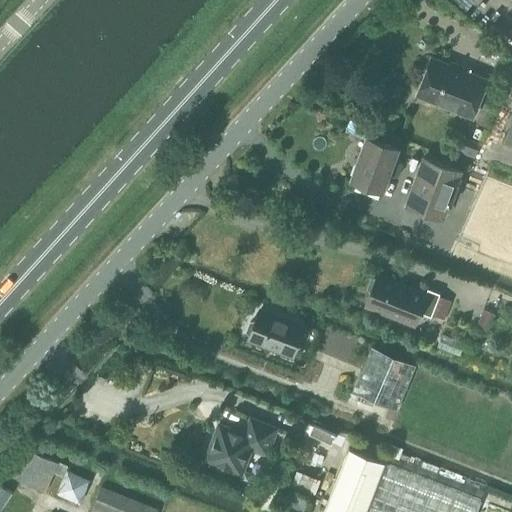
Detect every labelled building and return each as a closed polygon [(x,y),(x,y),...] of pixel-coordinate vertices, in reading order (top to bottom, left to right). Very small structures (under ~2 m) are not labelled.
[(488,79),(432,57),(417,94),(473,116),(488,79)] [(460,136),(455,150),(475,157),(480,143),(460,136)] [(368,137),(353,179),(383,189),(389,173),(398,176),(403,163),(394,159),(398,148),(368,137)] [(407,204),(443,218),(461,170),(425,157),(407,204)] [(372,278),(368,288),(371,292),(367,305),(415,324),(420,311),(432,316),(441,293),(428,288),(427,293),(379,274),(377,277),(372,278)] [(249,338),(293,355),(305,325),(261,308),(256,321),(251,321),(247,331),(251,335),(249,338)] [(483,309),(475,330),(488,334),(496,314),(483,309)] [(417,364),(371,347),(353,392),(399,410),(417,364)] [(237,430),(219,423),(210,446),(208,445),(202,461),(227,471),(227,468),(242,474),(252,448),(254,449),(259,436),(272,441),(277,428),(251,417),(246,430),(238,428),(237,430)] [(54,472),(63,476),(68,466),(25,446),(12,475),(46,491),(54,472)] [(348,448),(323,511),(475,511),(480,499),(385,463),(348,448)] [(92,508),(101,511),(157,511),(158,509),(102,486),(92,508)]
